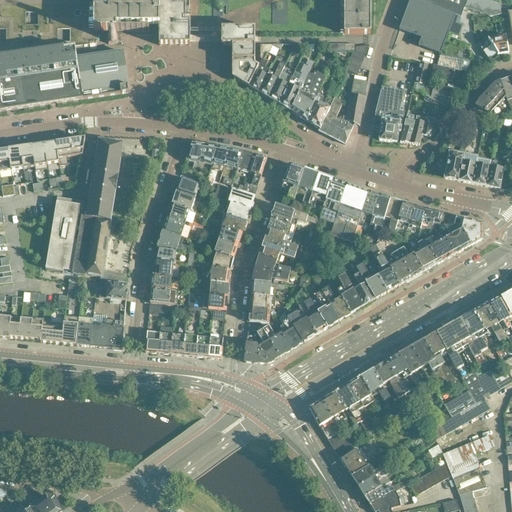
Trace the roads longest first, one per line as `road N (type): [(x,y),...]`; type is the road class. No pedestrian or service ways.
road 1 (secondary): [(511,243),(255,400)]
road 2 (secondary): [(271,411),(511,262)]
road 3 (residential): [(185,129),(142,258),(133,374)]
road 4 (residential): [(228,389),(241,280),(283,149)]
road 5 (residential): [(0,135),(100,122),(185,129)]
road 6 (residential): [(354,172),(401,0)]
road 7 (unclassified): [(255,400),(115,494)]
road 8 (residential): [(402,186),(406,169),(441,139),(489,76),(511,65)]
road 9 (unclassified): [(147,503),(271,411)]
road 10 (unknown): [(217,81),(196,69),(176,75),(87,110),(85,123)]
road 11 (tertiary): [(133,374),(0,361)]
road 12 (secondary): [(271,411),(347,511)]
